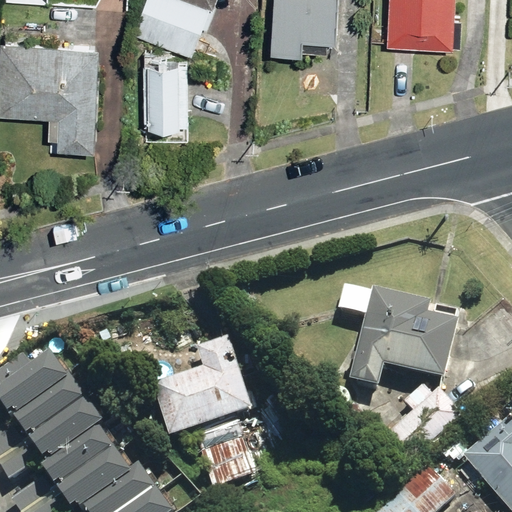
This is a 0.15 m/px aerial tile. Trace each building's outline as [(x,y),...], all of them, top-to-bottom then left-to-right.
[(147,0),(135,33),(194,55),(213,6),(216,7),(218,0),(147,0)] [(279,0),(277,50),(306,52),(307,38),(340,40),(342,0),(279,0)] [(394,0),(392,43),(457,46),(457,45),(464,45),(465,17),(458,17),(459,0),(394,0)] [(62,147),(98,149),(103,45),(4,40),(1,112),(63,115),(62,147)] [(146,63),(147,126),(191,126),(190,62),(146,63)] [(352,381),(381,388),(386,366),(447,380),(460,321),(429,314),(432,303),(374,289),(352,381)] [(194,432),(201,452),(244,437),(238,417),(254,411),(230,337),(199,348),(205,368),(153,386),(171,439),(194,432)] [(131,473),(100,428),(105,425),(72,378),(69,379),(51,353),(0,388),(0,389),(20,417),(22,416),(54,462),(50,465),(83,511),(91,505),(95,511),(173,511),(140,466),(131,473)] [(406,402),(415,412),(371,449),(391,473),(460,414),(441,390),(433,396),(425,386),(406,402)] [(356,427),(373,446),(388,433),(370,413),(356,427)] [(511,416),(466,455),(511,510),(511,416)] [(23,420),(0,436),(0,446),(24,480),(51,460),(23,420)] [(76,511),(54,477),(19,499),(27,511),(76,511)] [(375,511),(414,511),(397,493),(375,511)]
